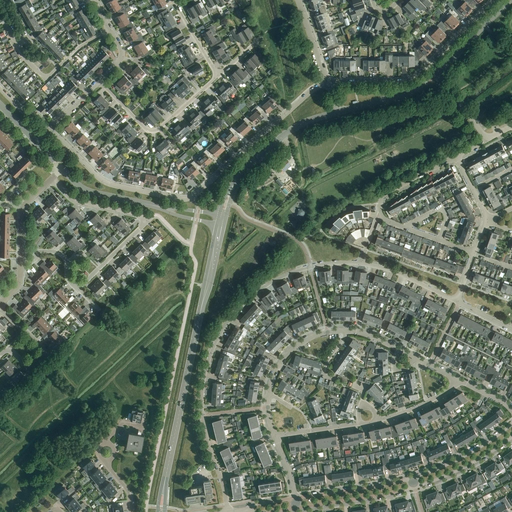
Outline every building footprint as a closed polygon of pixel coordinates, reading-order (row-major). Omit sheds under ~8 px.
[(21,13),(29,8),(33,6),(29,0),(27,0),(25,2),(26,4),(19,8),(20,10),(19,11),(21,13)] [(69,13),(73,11),(80,7),(78,4),(79,4),(79,3),(78,1),(77,2),(76,0),(74,0),(68,4),(65,6),(69,13)] [(106,4),(109,9),(118,3),(115,0),(111,0),(112,1),(106,4)] [(164,0),(162,0),(155,4),(158,9),(156,10),(157,13),(163,10),(161,7),(167,4),(164,0)] [(215,5),(212,0),(205,0),(208,5),(205,6),(208,11),(213,9),(212,6),(215,5)] [(413,0),(410,0),(408,3),(415,10),(417,8),(421,11),(423,9),(425,11),(427,9),(417,0),(415,0),(415,1),(413,0)] [(420,0),(428,8),(432,4),(428,0),(420,0)] [(469,0),(462,0),(459,3),(470,14),(472,11),(471,10),(473,9),(469,5),(471,2),(469,0)] [(117,10),(119,13),(129,7),(128,4),(124,6),(123,5),(119,6),(118,3),(109,9),(112,13),(117,10)] [(198,3),(193,6),(198,15),(201,13),(203,16),(207,14),(204,8),(202,9),(198,3)] [(319,9),(320,11),(326,9),(324,4),(321,6),(320,3),(311,6),(313,11),(319,9)] [(415,10),(408,3),(403,8),(407,12),(405,14),(412,21),(416,17),(412,13),(415,10)] [(459,3),(453,10),(458,15),(461,13),(465,17),(466,15),(467,16),(470,14),(459,3)] [(355,7),(349,9),(353,21),(354,22),(358,19),(357,16),(360,15),(361,13),(361,12),(366,10),(364,4),(355,7)] [(198,15),(193,6),(187,10),(191,16),(188,17),(192,23),(197,20),(195,17),(198,15)] [(452,15),(448,18),(448,19),(456,27),(459,24),(458,23),(460,22),(456,18),(458,15),(453,10),(449,6),(447,9),(452,15)] [(73,11),(77,19),(85,14),(83,12),(84,11),(83,10),(82,9),(81,10),(80,7),(73,11)] [(118,23),(126,18),(130,16),(127,12),(131,10),(129,7),(119,13),(120,15),(115,18),(118,23)] [(23,15),(24,17),(32,13),(29,8),(21,13),(22,15),(23,15)] [(162,24),(164,22),(172,18),(171,15),(172,15),(170,12),(169,13),(167,9),(155,16),(157,19),(159,18),(162,24)] [(315,17),(316,22),(330,17),(329,14),(328,14),(326,9),(320,11),(321,14),(315,17)] [(25,20),(26,22),(35,18),(32,13),(24,17),(26,20),(25,20)] [(77,19),(80,23),(88,18),(87,16),(86,17),(85,14),(77,19)] [(399,14),(393,17),(398,25),(401,24),(404,28),(410,24),(408,20),(407,21),(405,19),(403,20),(399,14)] [(362,28),(370,31),(376,18),(370,15),(368,21),(365,20),(362,28)] [(446,16),(440,23),(445,28),(448,26),(452,30),(453,29),(454,29),(456,27),(448,19),(448,18),(446,16)] [(316,22),(318,27),(331,22),(330,17),(316,22)] [(398,25),(393,17),(388,20),(392,28),(390,29),(392,32),(396,29),(395,27),(398,25)] [(28,24),(30,27),(37,22),(35,18),(26,22),(27,25),(28,24)] [(80,23),(82,28),(90,23),(89,21),(88,18),(80,23)] [(126,25),(127,27),(133,24),(132,24),(136,22),(135,20),(131,22),(129,23),(126,18),(118,23),(120,28),(126,25)] [(172,18),(164,22),(166,25),(163,27),(166,32),(171,29),(170,26),(175,23),(172,18)] [(376,18),(370,31),(379,35),(383,26),(380,25),(382,20),(376,18)] [(34,34),(36,33),(41,29),(44,27),(42,25),(40,27),(37,22),(30,27),(31,29),(30,30),(31,31),(32,31),(33,31),(34,34)] [(327,29),(328,32),(333,30),(332,27),(331,27),(329,23),(331,22),(318,27),(320,32),(327,29)] [(82,28),(85,32),(85,33),(94,28),(92,25),(91,26),(90,23),(82,28)] [(244,30),(241,31),(246,41),(252,38),(249,34),(252,32),(247,23),(242,26),(244,30)] [(439,28),(435,32),(443,40),(446,37),(445,36),(446,35),(442,31),(445,28),(440,23),(437,26),(439,28)] [(126,38),(135,33),(138,31),(135,26),(134,27),(133,24),(127,27),(129,30),(123,33),(126,38)] [(202,34),(205,40),(213,35),(216,33),(211,25),(206,29),(207,31),(202,34)] [(85,33),(85,32),(82,34),(86,40),(89,38),(88,37),(95,33),(94,30),(95,30),(94,28),(85,33)] [(246,41),(241,31),(238,33),(235,28),(230,31),(236,41),(239,40),(241,44),(246,41)] [(425,35),(426,36),(432,42),(435,39),(438,43),(440,42),(441,42),(443,40),(435,32),(431,28),(425,35)] [(38,39),(40,41),(47,35),(41,29),(36,33),(39,35),(37,37),(37,38),(38,40),(38,39)] [(172,37),(174,40),(182,35),(179,29),(172,33),(171,31),(165,34),(168,39),(172,37)] [(322,37),(324,42),(336,38),(333,39),(332,36),(335,35),(333,30),(328,32),(329,35),(322,37)] [(43,45),(51,39),(53,36),(49,33),(47,35),(40,41),(42,43),(42,44),(43,45)] [(136,42),(137,41),(143,38),(140,33),(137,35),(135,33),(126,38),(129,43),(134,40),(136,42)] [(182,35),(174,40),(175,43),(171,45),(174,51),(180,47),(179,44),(185,40),(182,35)] [(213,35),(205,40),(208,45),(214,42),(215,44),(221,41),(218,37),(215,38),(213,35)] [(420,43),(422,45),(430,53),(433,50),(432,49),(433,48),(429,44),(432,42),(426,36),(420,43)] [(134,47),(136,52),(145,46),(143,42),(144,41),(143,38),(137,41),(139,44),(134,47)] [(336,38),(324,42),(326,47),(332,45),(333,48),(339,46),(336,38)] [(46,47),(48,49),(54,42),(51,39),(43,45),(45,47),(46,47)] [(49,51),(51,53),(58,46),(54,42),(48,49),(50,51),(49,51)] [(212,52),(215,57),(224,52),(222,49),(226,47),(223,42),(215,46),(217,50),(212,52)] [(102,49),(98,53),(105,60),(109,56),(105,53),(108,50),(109,49),(105,45),(104,46),(103,46),(101,48),(102,49)] [(145,46),(136,52),(139,56),(145,53),(146,56),(152,52),(148,45),(145,46)] [(413,49),(415,51),(419,55),(421,52),(425,56),(427,55),(427,56),(430,53),(422,45),(418,49),(416,47),(413,49)] [(53,54),(55,56),(62,50),(58,46),(51,53),(53,55),(53,54)] [(181,54),(183,57),(192,52),(189,46),(184,50),(182,47),(176,50),(177,52),(179,55),(181,54)] [(62,50),(55,56),(57,58),(57,59),(58,60),(59,60),(66,54),(62,50)] [(415,56),(409,56),(409,66),(415,66),(415,61),(419,61),(419,55),(415,51),(415,56)] [(93,52),(92,54),(101,64),(105,60),(98,53),(96,55),(93,52)] [(192,52),(183,57),(187,63),(183,65),(185,67),(192,63),(190,61),(196,58),(192,52)] [(224,52),(215,57),(218,62),(223,59),(224,62),(231,58),(228,53),(225,54),(224,52)] [(334,71),(340,71),(340,60),(334,60),(334,58),(336,57),(335,53),(329,56),(332,65),(334,65),(334,71)] [(383,60),(380,60),(380,71),(386,71),(386,63),(389,63),(389,53),(385,53),(385,57),(383,57),(383,60)] [(393,53),(389,53),(389,63),(393,63),(393,66),(399,66),(399,56),(399,54),(393,54),(393,53)] [(93,59),(90,61),(97,68),(101,64),(92,54),(90,56),(93,59)] [(254,54),(249,59),(256,66),(259,63),(261,66),(265,62),(260,56),(257,58),(254,54)] [(356,65),(360,65),(360,57),(353,57),(353,60),(351,60),(351,71),(356,71),(356,65)] [(364,71),(369,71),(369,60),(367,60),(367,57),(360,57),(360,65),(364,65),(364,71)] [(256,66),(249,59),(244,63),(247,67),(245,69),(251,75),(255,71),(253,69),(256,66)] [(90,61),(87,64),(93,71),(97,68),(90,61)] [(87,64),(83,68),(90,75),(93,71),(87,64)] [(193,64),(187,68),(189,73),(192,71),(194,75),(198,73),(199,76),(203,73),(202,71),(203,70),(199,64),(195,67),(193,64)] [(138,66),(134,70),(141,77),(145,73),(147,75),(149,73),(145,68),(142,70),(138,66)] [(2,75),(5,79),(12,72),(9,68),(2,75)] [(77,70),(79,72),(86,79),(90,75),(83,68),(81,70),(79,68),(77,70)] [(239,68),(234,72),(243,82),(244,82),(248,78),(249,79),(251,77),(245,70),(243,72),(239,68)] [(82,83),(86,79),(79,72),(77,70),(76,72),(77,73),(75,76),(74,74),(71,77),(76,81),(78,79),(82,83)] [(134,78),(132,80),(135,83),(137,84),(139,82),(139,83),(141,81),(139,79),(141,77),(134,70),(130,73),(134,78)] [(5,79),(9,83),(16,76),(12,72),(5,79)] [(243,82),(234,72),(230,76),(232,79),(230,81),(236,88),(243,82)] [(9,83),(13,87),(20,80),(18,78),(19,76),(18,75),(16,76),(9,83)] [(124,76),(121,80),(128,87),(132,84),(133,85),(135,83),(132,80),(131,78),(129,81),(124,76)] [(176,83),(180,87),(186,94),(191,90),(187,86),(190,84),(184,76),(181,79),(176,83)] [(70,80),(66,84),(73,91),(77,87),(74,83),(76,81),(71,77),(69,79),(70,80)] [(13,87),(17,91),(24,84),(20,80),(13,87)] [(128,87),(121,80),(117,84),(121,88),(119,90),(123,95),(129,89),(128,87)] [(73,91),(66,84),(65,86),(61,82),(59,84),(62,88),(69,95),(73,91)] [(221,87),(228,94),(229,97),(236,90),(229,83),(227,85),(225,83),(221,87)] [(17,91),(20,95),(28,88),(24,84),(17,91)] [(180,87),(177,89),(174,85),(170,89),(178,99),(180,97),(182,98),(186,94),(180,87)] [(228,94),(221,87),(216,91),(220,95),(218,97),(223,103),(226,101),(223,98),(228,94)] [(28,88),(20,95),(24,99),(28,95),(30,97),(35,93),(33,91),(31,92),(28,88)] [(57,90),(59,91),(65,99),(69,95),(62,88),(60,90),(58,89),(57,90)] [(65,99),(59,91),(57,90),(56,91),(57,93),(55,95),(62,102),(65,99)] [(163,95),(161,96),(172,108),(176,104),(172,99),(174,97),(170,92),(166,96),(166,95),(163,95)] [(51,99),(58,106),(62,102),(55,95),(53,97),(51,95),(49,97),(51,99)] [(94,102),(98,106),(105,99),(101,95),(98,98),(95,96),(90,101),(92,104),(94,102)] [(268,97),(264,100),(266,102),(272,109),(276,106),(273,101),(275,99),(271,95),(268,97)] [(172,108),(161,96),(160,97),(159,100),(160,101),(156,105),(160,109),(163,107),(167,112),(172,108)] [(210,96),(206,100),(213,108),(217,104),(220,107),(222,105),(214,96),(212,98),(210,96)] [(51,99),(47,103),(54,110),(58,106),(51,99)] [(105,99),(98,106),(102,110),(99,113),(102,115),(108,109),(106,107),(109,104),(105,99)] [(41,105),(41,104),(37,108),(43,113),(46,110),(50,114),(54,110),(47,103),(45,100),(42,103),(41,105)] [(213,108),(206,100),(201,104),(204,107),(202,109),(203,110),(209,117),(213,113),(210,110),(213,108)] [(260,104),(258,106),(262,111),(264,109),(268,113),(272,109),(266,102),(262,106),(260,104)] [(151,106),(147,110),(150,113),(157,121),(161,117),(157,112),(159,110),(153,103),(150,105),(151,106)] [(257,105),(251,111),(253,114),(260,121),(264,117),(260,113),(262,111),(258,106),(257,105)] [(231,112),(234,115),(239,110),(237,107),(231,112)] [(109,118),(111,121),(112,121),(119,114),(114,109),(109,114),(107,112),(102,117),(106,121),(109,118)] [(196,109),(191,114),(200,123),(207,117),(202,112),(200,114),(196,109)] [(157,121),(150,113),(147,116),(145,113),(141,117),(146,123),(148,121),(152,125),(157,121)] [(112,121),(111,121),(110,123),(109,124),(111,126),(113,126),(114,127),(116,129),(120,125),(118,123),(123,118),(119,114),(112,121)] [(200,123),(191,114),(186,118),(188,120),(186,122),(188,124),(193,129),(200,123)] [(247,115),(245,117),(249,122),(252,120),(255,124),(260,121),(253,114),(249,117),(247,115)] [(245,121),(241,125),(247,132),(251,128),(247,124),(249,122),(245,117),(243,119),(245,121)] [(65,128),(69,132),(75,126),(72,122),(74,120),(71,118),(67,122),(69,124),(65,128)] [(181,123),(176,127),(185,136),(191,130),(186,125),(184,127),(181,123)] [(126,135),(133,128),(128,124),(124,128),(122,126),(116,131),(118,133),(120,132),(124,137),(126,135)] [(235,127),(232,129),(235,132),(237,133),(239,131),(243,136),(247,132),(241,125),(237,129),(235,127)] [(77,132),(79,134),(83,130),(81,128),(79,130),(75,126),(69,132),(72,136),(77,132)] [(185,136),(176,127),(172,131),(175,135),(173,137),(178,142),(185,136)] [(231,131),(227,135),(233,142),(237,138),(233,134),(235,132),(232,129),(231,127),(229,129),(231,131)] [(133,128),(126,135),(128,137),(126,139),(128,141),(127,141),(130,144),(135,139),(133,137),(137,132),(133,128)] [(77,141),(80,145),(87,138),(83,134),(85,132),(83,130),(79,134),(81,137),(77,141)] [(206,138),(204,136),(204,135),(198,141),(200,144),(206,138)] [(221,136),(218,138),(223,143),(225,141),(229,146),(233,142),(227,135),(223,138),(221,136)] [(0,145),(0,148),(0,149),(9,140),(6,136),(0,141),(0,142),(1,144),(0,145)] [(88,145),(90,147),(95,142),(93,140),(91,142),(87,138),(80,145),(84,149),(88,145)] [(218,143),(214,146),(220,153),(224,149),(221,145),(223,143),(218,138),(216,140),(218,143)] [(165,139),(161,143),(167,151),(169,153),(171,150),(176,147),(171,142),(169,144),(165,139)] [(9,140),(0,149),(2,150),(5,148),(7,150),(13,144),(9,140)] [(129,147),(131,150),(134,147),(138,151),(141,149),(143,151),(147,147),(145,145),(146,144),(141,140),(138,143),(136,140),(129,147)] [(88,153),(92,157),(99,150),(95,146),(97,144),(95,142),(90,147),(92,149),(88,153)] [(156,147),(159,150),(157,152),(154,155),(156,156),(160,161),(162,159),(166,155),(169,153),(167,151),(161,143),(156,147)] [(497,148),(503,159),(508,156),(502,145),(497,148)] [(208,148),(206,150),(210,155),(212,153),(216,157),(220,153),(214,146),(210,150),(208,148)] [(495,149),(492,151),(498,161),(503,159),(497,148),(495,149)] [(100,157),(102,159),(107,154),(105,152),(103,154),(99,150),(92,157),(96,161),(100,157)] [(201,157),(208,164),(212,161),(208,157),(210,155),(206,150),(204,152),(199,155),(201,157)] [(492,151),(488,153),(492,161),(496,158),(498,161),(492,151)] [(482,155),(483,156),(487,164),(492,161),(488,153),(487,152),(482,155)] [(100,165),(104,169),(111,162),(107,159),(109,157),(107,154),(102,159),(104,161),(100,165)] [(197,166),(200,164),(203,168),(208,164),(201,157),(199,155),(195,159),(193,161),(197,166)] [(20,156),(18,157),(27,166),(31,162),(25,156),(23,158),(20,156)] [(483,156),(478,158),(482,166),(487,164),(483,156)] [(19,162),(17,164),(23,170),(27,166),(18,157),(17,159),(19,162)] [(285,158),(276,166),(282,174),(292,165),(285,158)] [(475,159),(473,161),(477,169),(482,166),(478,158),(476,159),(475,159)] [(119,167),(113,160),(111,162),(104,169),(108,173),(112,169),(114,171),(117,169),(119,167)] [(191,163),(187,167),(189,169),(195,176),(199,172),(195,168),(197,166),(193,161),(191,163)] [(473,161),(468,163),(470,166),(467,167),(469,172),(472,171),(474,173),(478,171),(477,169),(473,161)] [(12,163),(11,165),(19,174),(23,170),(17,164),(15,166),(12,163)] [(19,174),(11,165),(9,166),(12,169),(9,171),(15,178),(19,174)] [(127,180),(133,181),(135,172),(129,171),(130,168),(127,167),(125,174),(128,174),(127,180)] [(195,176),(189,169),(185,172),(183,170),(180,172),(185,177),(187,175),(191,179),(195,176)] [(139,176),(142,177),(143,171),(140,170),(140,173),(135,172),(133,181),(138,182),(139,176)] [(144,183),(149,184),(151,175),(146,174),(146,171),(143,171),(142,177),(145,178),(144,183)] [(453,171),(448,175),(453,184),(452,182),(457,180),(458,182),(461,180),(457,173),(454,174),(453,171)] [(156,180),(159,180),(160,174),(157,174),(156,176),(151,175),(149,184),(155,186),(156,180)] [(160,187),(166,188),(168,179),(162,178),(163,175),(160,174),(159,180),(162,181),(160,187)] [(448,174),(443,178),(447,185),(449,184),(450,186),(453,184),(448,175),(448,174)] [(168,179),(166,188),(171,189),(172,183),(175,184),(177,178),(174,177),(173,180),(168,179)] [(443,177),(438,180),(442,188),(447,185),(443,178),(443,177)] [(284,185),(278,178),(276,181),(281,187),(282,186),(284,185)] [(438,179),(433,183),(437,191),(442,188),(438,180),(438,179)] [(502,186),(499,180),(494,183),(497,189),(502,186)] [(432,181),(428,185),(431,192),(436,190),(437,191),(433,183),(432,181)] [(427,184),(423,187),(426,195),(428,198),(433,195),(431,192),(428,185),(427,184)] [(422,186),(418,190),(417,190),(421,197),(426,195),(423,187),(422,186)] [(483,191),(485,195),(493,191),(491,186),(483,191)] [(417,189),(412,193),(417,201),(416,200),(419,199),(420,200),(422,199),(421,197),(417,190),(418,190),(417,189)] [(456,195),(459,200),(466,196),(466,197),(467,196),(463,191),(461,193),(459,190),(457,191),(457,192),(454,193),(455,196),(456,195)] [(485,195),(488,200),(496,195),(493,191),(485,195)] [(412,193),(408,196),(412,204),(414,202),(416,205),(418,203),(417,201),(412,193)] [(53,194),(49,199),(56,206),(59,203),(60,204),(61,204),(64,201),(60,197),(58,199),(53,194)] [(408,195),(403,199),(407,206),(412,204),(408,196),(408,195)] [(488,200),(490,204),(498,200),(496,195),(488,200)] [(459,200),(462,205),(469,202),(470,201),(466,197),(466,196),(459,200)] [(402,198),(398,202),(402,209),(407,206),(403,199),(402,198)] [(49,207),(47,209),(51,214),(54,210),(53,208),(56,206),(49,199),(45,203),(49,207)] [(498,200),(490,204),(492,209),(496,207),(498,211),(505,206),(503,201),(500,203),(498,200)] [(397,201),(393,204),(397,212),(402,209),(398,202),(397,201)] [(462,205),(464,210),(471,207),(472,207),(473,206),(469,202),(462,205)] [(397,212),(393,204),(388,208),(389,210),(386,211),(390,218),(393,217),(392,216),(397,213),(397,212)] [(40,207),(36,211),(43,218),(46,215),(47,216),(48,217),(51,214),(47,209),(45,211),(40,207)] [(467,216),(468,218),(475,217),(473,212),(475,211),(472,207),(471,207),(464,210),(467,216)] [(68,216),(72,220),(79,213),(75,209),(73,211),(71,208),(67,212),(69,215),(68,216)] [(296,213),(296,214),(297,215),(297,216),(298,216),(298,217),(299,217),(300,217),(301,218),(302,217),(303,217),(304,217),(304,216),(305,215),(306,214),(306,213),(306,212),(305,211),(305,210),(304,209),(303,209),(303,208),(302,208),(301,208),(300,208),(299,208),(299,209),(298,209),(297,210),(297,211),(296,212),(296,213)] [(370,210),(362,211),(362,220),(369,219),(370,210)] [(43,218),(36,211),(32,215),(36,220),(34,222),(38,226),(41,223),(40,221),(43,218)] [(355,212),(347,214),(351,222),(357,220),(355,212)] [(79,213),(72,220),(76,224),(77,223),(79,226),(84,222),(81,219),(83,217),(79,213)] [(90,221),(94,225),(101,218),(97,214),(95,216),(92,213),(88,217),(90,220),(90,221)] [(347,214),(341,218),(346,225),(351,222),(347,214)] [(465,218),(463,225),(465,226),(473,228),(476,223),(474,222),(475,217),(468,218),(465,218)] [(101,218),(94,225),(98,229),(99,228),(101,231),(105,227),(103,224),(105,222),(101,218)] [(114,226),(118,230),(125,223),(121,219),(119,221),(117,218),(113,222),(115,225),(114,226)] [(335,223),(336,223),(342,229),(346,225),(341,218),(340,218),(335,223)] [(59,221),(53,226),(55,229),(61,223),(59,221)] [(125,223),(118,230),(122,234),(123,233),(126,236),(130,232),(128,229),(129,227),(125,223)] [(336,223),(335,223),(330,229),(338,234),(340,231),(343,233),(344,232),(342,229),(336,223)] [(49,241),(50,242),(57,235),(54,232),(55,230),(52,226),(48,231),(50,233),(46,237),(47,239),(47,240),(49,242),(49,241)] [(465,226),(463,231),(471,234),(474,229),(473,228),(465,226)] [(490,231),(488,236),(497,239),(498,237),(501,238),(504,232),(495,229),(494,233),(490,231)] [(154,231),(149,236),(156,243),(160,239),(160,238),(162,235),(158,231),(155,233),(154,231)] [(463,231),(461,236),(469,239),(472,234),(471,234),(463,231)] [(70,247),(71,247),(78,240),(75,238),(76,236),(73,232),(69,236),(71,239),(66,243),(68,245),(70,247)] [(378,237),(375,244),(380,248),(383,240),(383,239),(384,236),(379,234),(378,237)] [(57,235),(50,242),(54,246),(58,242),(61,244),(66,238),(65,237),(64,239),(62,236),(61,237),(59,238),(57,235)] [(114,235),(111,238),(116,243),(119,241),(114,235)] [(147,242),(145,244),(149,248),(151,246),(152,247),(156,243),(149,236),(145,240),(147,242)] [(469,239),(461,236),(459,242),(467,245),(470,239),(469,239)] [(385,251),(386,250),(389,239),(386,238),(385,241),(383,240),(380,248),(385,251)] [(93,254),(100,248),(97,245),(98,243),(99,243),(95,239),(94,241),(91,243),(93,246),(89,250),(91,252),(90,252),(92,255),(93,254)] [(389,239),(386,250),(390,253),(391,253),(391,252),(391,251),(395,241),(389,239)] [(78,240),(71,247),(75,251),(79,247),(81,250),(86,245),(82,242),(80,243),(78,240)] [(396,255),(396,253),(400,243),(395,241),(391,251),(391,252),(396,255)] [(401,256),(402,255),(404,247),(406,244),(400,242),(400,243),(396,253),(401,256)] [(141,244),(136,248),(143,255),(147,251),(147,250),(149,248),(145,244),(142,246),(141,244)] [(494,249),(485,246),(483,251),(487,252),(486,256),(491,258),(494,249)] [(402,255),(407,258),(409,251),(410,251),(410,249),(404,247),(402,255)] [(100,248),(93,254),(97,259),(102,254),(104,257),(108,253),(105,249),(104,250),(103,250),(100,248)] [(134,254),(132,256),(136,261),(138,258),(139,259),(143,255),(136,248),(132,252),(134,254)] [(156,260),(162,254),(157,249),(151,255),(156,260)] [(412,261),(412,260),(415,252),(410,251),(409,251),(407,258),(412,261)] [(417,263),(417,262),(420,254),(415,252),(412,260),(417,263)] [(422,265),(423,264),(425,256),(420,254),(417,262),(422,265)] [(128,257),(123,261),(130,268),(134,264),(134,263),(136,261),(132,256),(129,258),(128,257)] [(428,267),(428,266),(431,258),(425,256),(423,264),(428,267)] [(431,258),(428,266),(433,269),(434,267),(436,260),(436,259),(437,257),(435,256),(434,259),(431,258)] [(436,260),(434,267),(439,270),(439,269),(442,261),(436,259),(436,260)] [(44,261),(41,263),(52,274),(58,268),(51,260),(47,264),(44,261)] [(121,267),(119,269),(123,273),(125,271),(126,272),(130,268),(123,261),(119,265),(121,267)] [(444,272),(445,271),(447,263),(442,261),(439,269),(444,272)] [(42,269),(38,272),(46,280),(52,274),(41,263),(39,266),(42,269)] [(450,274),(450,273),(453,265),(447,263),(445,271),(450,274)] [(453,265),(450,273),(455,276),(456,272),(462,274),(464,267),(456,264),(455,266),(453,265)] [(112,266),(108,271),(115,278),(117,275),(119,276),(120,276),(123,273),(119,269),(117,271),(112,266)] [(332,283),(335,283),(335,277),(331,277),(331,270),(329,270),(329,269),(325,270),(326,281),(329,281),(330,283),(332,283)] [(343,283),(343,269),(339,269),(339,270),(338,270),(338,277),(335,277),(335,283),(338,283),(343,283)] [(343,269),(343,283),(349,283),(351,283),(352,277),(349,277),(349,270),(347,270),(347,269),(343,269)] [(323,282),(326,281),(325,270),(321,270),(321,271),(320,272),(320,278),(317,279),(319,286),(324,285),(323,282)] [(352,277),(351,283),(354,283),(356,284),(357,281),(360,282),(362,270),(358,270),(358,271),(356,271),(355,277),(352,277)] [(362,270),(360,282),(363,282),(362,286),(368,287),(369,280),(366,279),(367,272),(365,272),(366,271),(362,270)] [(472,282),(477,283),(480,275),(477,273),(478,271),(473,270),(471,277),(473,278),(472,282)] [(108,279),(106,281),(110,286),(113,282),(112,280),(115,278),(108,271),(104,275),(108,279)] [(29,275),(36,282),(39,286),(40,285),(46,280),(38,272),(34,276),(32,273),(29,275)] [(302,275),(298,276),(303,287),(305,286),(306,288),(311,286),(309,281),(306,282),(304,275),(302,276),(302,275)] [(377,286),(378,286),(381,277),(376,275),(374,281),(370,280),(368,288),(372,290),(373,287),(373,288),(375,289),(376,289),(377,286)] [(296,286),(293,287),(296,292),(298,291),(297,289),(303,287),(298,276),(295,278),(295,279),(294,279),(296,286)] [(378,286),(383,288),(386,278),(384,277),(383,278),(381,277),(378,286)] [(383,288),(388,289),(391,281),(388,280),(389,279),(386,278),(383,288)] [(99,279),(95,283),(102,290),(105,287),(106,288),(107,289),(110,286),(106,281),(104,283),(99,279)] [(495,280),(492,289),(497,290),(500,282),(495,280)] [(393,291),(396,283),(391,281),(388,289),(387,293),(391,294),(393,291)] [(36,287),(32,290),(38,296),(42,293),(43,294),(46,292),(40,285),(39,286),(36,282),(33,284),(36,287)] [(285,282),(282,284),(287,294),(290,293),(291,295),(293,294),(296,292),(293,287),(290,288),(287,282),(286,283),(285,282)] [(102,290),(95,283),(91,287),(95,292),(93,294),(97,298),(100,295),(99,293),(102,290)] [(500,292),(505,294),(509,285),(504,283),(500,292)] [(281,294),(278,295),(281,300),(284,299),(286,298),(285,295),(287,294),(282,284),(278,286),(279,287),(277,288),(281,294)] [(65,288),(62,286),(52,296),(58,302),(65,295),(62,291),(65,288)] [(403,296),(408,288),(403,286),(399,292),(397,290),(394,296),(396,298),(397,296),(402,299),(403,296)] [(54,288),(48,294),(51,297),(57,291),(54,288)] [(403,296),(408,299),(413,290),(410,288),(410,289),(408,288),(403,296)] [(23,293),(25,295),(34,304),(40,298),(38,296),(32,290),(29,294),(26,291),(23,293)] [(408,299),(413,301),(417,293),(415,292),(415,291),(413,290),(408,299)] [(269,292),(266,294),(273,303),(278,300),(279,302),(281,300),(278,295),(276,297),(271,291),(270,292),(269,292)] [(413,301),(411,304),(414,306),(419,309),(422,303),(419,302),(422,296),(417,293),(413,301)] [(273,303),(266,294),(263,296),(264,297),(262,298),(267,304),(264,306),(268,310),(272,307),(271,305),(273,303)] [(26,300),(22,304),(29,311),(35,305),(34,304),(25,295),(23,297),(26,300)] [(64,308),(65,307),(74,298),(72,296),(69,299),(65,295),(58,302),(64,308)] [(65,307),(71,313),(79,306),(75,302),(78,299),(76,297),(74,298),(65,307)] [(424,307),(429,309),(433,302),(428,299),(424,307)] [(429,309),(434,312),(438,303),(436,302),(435,303),(433,302),(429,309)] [(434,312),(439,314),(443,307),(440,305),(441,304),(438,303),(434,312)] [(29,311),(22,304),(18,308),(15,305),(13,307),(23,318),(29,311)] [(255,304),(252,308),(258,314),(261,310),(265,314),(268,312),(263,306),(261,308),(255,304)] [(71,313),(77,319),(87,309),(85,307),(82,310),(79,306),(71,313)] [(443,307),(439,314),(443,317),(442,320),(444,322),(447,316),(444,315),(448,309),(443,307)] [(249,309),(247,311),(255,318),(258,314),(252,308),(250,310),(249,309)] [(87,309),(77,319),(83,325),(90,318),(87,314),(90,311),(87,309)] [(333,311),(329,311),(329,317),(332,317),(332,320),(337,320),(337,311),(337,309),(333,310),(333,311)] [(246,314),(244,316),(251,322),(255,318),(247,311),(245,313),(246,314)] [(313,315),(310,317),(313,325),(318,323),(317,322),(319,321),(320,321),(316,312),(313,314),(313,315)] [(457,323),(462,326),(466,317),(461,315),(460,316),(458,314),(455,320),(453,325),(455,327),(457,323)] [(40,329),(41,329),(48,322),(42,316),(32,326),(34,329),(37,326),(38,327),(38,328),(39,330),(40,329)] [(246,325),(244,327),(248,330),(252,326),(249,324),(251,322),(244,316),(241,320),(246,325)] [(304,317),(300,319),(301,321),(305,329),(309,327),(305,319),(304,317)] [(305,319),(309,327),(313,325),(310,317),(305,319)] [(462,326),(467,328),(471,320),(466,317),(462,326)] [(467,328),(471,331),(476,322),(471,320),(467,328)] [(301,321),(297,323),(300,331),(305,329),(301,321)] [(41,336),(43,338),(54,328),(48,322),(41,329),(40,329),(39,331),(41,332),(43,335),(41,336)] [(471,331),(476,333),(480,324),(476,322),(471,331)] [(292,324),(287,326),(291,331),(294,329),(296,333),(300,331),(297,323),(292,325),(292,324)] [(386,331),(390,333),(394,325),(390,323),(386,331)] [(476,333),(481,335),(485,327),(480,324),(476,333)] [(390,333),(395,335),(399,327),(394,325),(390,333)] [(236,326),(233,331),(241,335),(242,333),(246,335),(248,330),(244,327),(242,330),(236,326)] [(284,331),(281,334),(287,340),(291,337),(288,334),(291,331),(287,326),(283,330),(284,331)] [(395,335),(399,337),(403,329),(399,327),(395,335)] [(487,342),(489,339),(492,332),(490,330),(490,329),(485,327),(481,335),(486,338),(484,340),(487,342)] [(49,338),(52,342),(60,334),(54,328),(43,338),(46,341),(49,338)] [(403,329),(399,337),(403,340),(407,332),(403,329)] [(231,333),(229,335),(238,340),(241,335),(233,331),(232,333),(231,333)] [(413,345),(417,337),(418,334),(414,332),(409,342),(413,345)] [(491,340),(496,343),(500,335),(495,332),(495,333),(492,332),(489,339),(491,340)] [(60,334),(52,342),(56,345),(53,348),(55,351),(66,341),(60,334)] [(281,334),(278,337),(284,344),(287,340),(281,334)] [(229,338),(228,340),(238,346),(241,341),(238,340),(229,335),(228,338),(229,338)] [(496,343),(501,345),(505,337),(500,335),(496,343)] [(278,337),(274,341),(280,347),(284,344),(278,337)] [(413,345),(418,347),(422,339),(417,337),(413,345)] [(501,345),(506,348),(510,339),(505,337),(501,345)] [(427,338),(426,341),(422,349),(426,351),(431,342),(430,342),(431,340),(427,338)] [(353,339),(350,344),(357,349),(361,345),(353,339)] [(418,347),(422,349),(426,341),(422,339),(418,347)] [(238,346),(228,340),(225,345),(231,349),(229,352),(235,354),(239,347),(238,346)] [(274,341),(271,344),(277,350),(280,347),(274,341)] [(277,350),(271,344),(267,348),(273,354),(277,350)] [(350,344),(347,348),(354,353),(354,354),(356,355),(359,351),(357,349),(350,344)] [(261,357),(260,360),(268,363),(270,359),(263,355),(265,351),(259,348),(257,352),(260,353),(259,356),(261,357)] [(347,348),(344,352),(351,357),(354,354),(354,353),(347,348)] [(439,358),(444,360),(449,352),(444,349),(439,358)] [(344,352),(341,356),(349,361),(351,357),(344,352)] [(444,360),(449,363),(453,354),(449,352),(444,360)] [(221,354),(220,359),(230,362),(232,363),(234,355),(229,353),(228,356),(221,354)] [(449,363),(454,365),(458,356),(453,354),(449,363)] [(463,360),(465,361),(465,362),(468,356),(465,355),(464,357),(462,355),(461,358),(458,356),(454,365),(459,367),(463,360)] [(476,359),(468,355),(468,356),(465,362),(468,363),(464,370),(469,373),(474,364),(476,359)] [(298,370),(299,366),(302,357),(296,356),(292,368),(298,370)] [(341,356),(338,360),(346,365),(349,361),(341,356)] [(3,368),(5,371),(12,364),(8,360),(4,364),(2,362),(0,363),(0,369),(1,370),(1,369),(3,368)] [(260,360),(258,364),(266,368),(268,363),(260,360)] [(307,372),(312,374),(316,362),(311,360),(309,369),(308,369),(307,372)] [(338,360),(335,364),(345,371),(346,372),(348,370),(346,369),(348,367),(346,365),(338,360)] [(316,362),(312,374),(320,376),(322,371),(320,370),(322,363),(316,362)] [(10,380),(12,378),(14,375),(12,373),(17,369),(12,364),(5,371),(8,374),(7,376),(10,380)] [(217,367),(217,369),(227,373),(228,370),(226,369),(227,367),(217,364),(216,367),(217,367)] [(258,364),(256,368),(264,372),(266,368),(258,364)] [(345,371),(335,364),(332,369),(342,376),(345,371)] [(469,373),(474,375),(478,367),(474,364),(469,373)] [(488,373),(490,374),(493,368),(488,365),(486,370),(483,369),(479,377),(484,380),(488,373)] [(254,367),(252,372),(262,376),(264,372),(256,368),(254,367)] [(474,375),(479,377),(483,369),(478,367),(474,375)] [(494,385),(499,377),(500,373),(497,372),(496,371),(496,369),(493,368),(490,374),(493,375),(489,383),(494,385)] [(227,373),(217,369),(215,375),(222,377),(221,380),(228,381),(229,378),(225,377),(227,373)] [(12,378),(14,381),(13,383),(16,386),(21,382),(18,380),(23,375),(19,371),(14,375),(12,378)] [(415,378),(414,372),(405,374),(405,375),(403,375),(404,380),(406,380),(415,378)] [(494,385),(499,388),(503,379),(499,377),(494,385)] [(248,385),(250,386),(259,387),(260,382),(254,381),(254,379),(249,378),(248,385)] [(503,379),(499,388),(504,390),(508,382),(503,379)] [(278,388),(283,391),(287,383),(283,380),(278,388)] [(283,391),(287,393),(292,386),(287,383),(283,391)] [(367,391),(374,399),(381,393),(383,391),(376,383),(367,391)] [(287,393),(291,396),(296,388),(292,386),(287,393)] [(291,396),(295,399),(300,391),(296,388),(291,396)] [(300,391),(295,399),(300,402),(305,395),(307,397),(309,393),(302,388),(300,391)] [(344,395),(347,396),(356,399),(358,393),(346,389),(344,395)] [(463,392),(458,395),(463,403),(468,400),(463,392)] [(374,399),(378,403),(384,396),(381,393),(374,399)] [(458,395),(454,398),(459,406),(463,403),(458,395)] [(378,403),(381,406),(388,400),(384,396),(378,403)] [(454,398),(450,401),(455,409),(456,411),(460,408),(459,406),(454,398)] [(221,400),(212,399),(212,405),(219,405),(219,409),(226,408),(226,404),(221,403),(221,400)] [(308,403),(310,408),(319,405),(316,399),(308,403)] [(388,400),(381,406),(385,410),(392,404),(388,400)] [(447,406),(444,408),(448,415),(452,413),(450,411),(455,409),(450,401),(445,403),(447,406)] [(440,406),(435,409),(439,417),(444,415),(445,417),(448,415),(444,408),(441,409),(440,406)] [(350,413),(342,409),(339,408),(337,414),(340,415),(348,418),(350,413)] [(495,410),(496,412),(492,415),(497,422),(499,421),(502,419),(500,417),(504,414),(500,409),(497,408),(495,410)] [(435,409),(431,411),(435,419),(439,417),(435,409)] [(323,414),(314,417),(316,423),(327,418),(326,414),(327,414),(327,415),(328,415),(330,414),(329,411),(323,414)] [(431,411),(426,413),(430,422),(435,419),(431,411)] [(248,417),(250,423),(258,421),(257,415),(253,416),(252,413),(246,414),(247,418),(248,417)] [(430,422),(426,413),(421,415),(423,418),(420,419),(423,427),(426,426),(425,424),(430,422)] [(492,415),(488,418),(493,425),(497,422),(492,415)] [(215,421),(213,422),(214,427),(223,425),(222,420),(220,420),(220,418),(214,419),(215,421)] [(415,418),(410,420),(413,429),(418,427),(415,418)] [(476,420),(473,421),(477,427),(480,425),(484,432),(487,430),(489,429),(483,421),(481,418),(477,421),(476,420)] [(488,418),(483,421),(489,429),(489,428),(493,425),(488,418)] [(471,429),(468,431),(473,439),(475,438),(478,436),(474,429),(477,427),(473,421),(470,423),(474,429),(471,430),(471,429)] [(397,430),(394,431),(396,437),(400,436),(405,434),(404,432),(401,423),(396,425),(397,430)] [(390,427),(385,428),(387,437),(392,436),(393,438),(396,437),(394,431),(391,432),(390,427)] [(462,431),(463,432),(468,441),(473,439),(468,431),(466,432),(465,430),(462,431)] [(262,437),(261,431),(252,433),(254,439),(254,441),(259,440),(258,438),(262,437)] [(126,448),(141,451),(144,435),(128,432),(126,448)] [(460,437),(464,444),(468,441),(463,432),(459,435),(459,436),(460,437)] [(344,438),(341,439),(342,447),(345,447),(350,446),(350,444),(348,434),(343,435),(344,438)] [(223,442),(224,445),(230,443),(229,440),(227,441),(226,435),(217,438),(218,443),(223,442)] [(460,437),(459,436),(457,438),(457,439),(455,440),(459,447),(462,445),(464,444),(460,437)] [(317,442),(314,443),(315,449),(323,448),(321,438),(316,439),(317,442)] [(310,440),(305,441),(306,450),(315,449),(314,443),(311,443),(310,440)] [(256,452),(258,451),(266,447),(264,442),(260,444),(259,441),(253,443),(254,447),(256,452)] [(221,451),(223,456),(231,452),(229,448),(233,446),(232,443),(230,443),(224,445),(225,449),(221,451)] [(437,447),(441,455),(446,453),(442,445),(441,444),(437,446),(437,447)] [(445,444),(442,445),(446,453),(448,452),(451,451),(448,444),(445,445),(445,444)] [(258,451),(260,456),(268,452),(266,447),(258,451)] [(437,447),(432,449),(436,458),(441,455),(437,447)] [(436,458),(432,449),(430,450),(429,449),(426,450),(427,451),(431,460),(434,459),(436,458)] [(223,456),(225,461),(233,457),(231,452),(223,456)] [(260,456),(262,461),(270,457),(268,452),(260,456)] [(511,462),(511,457),(509,453),(504,457),(505,458),(505,459),(505,460),(502,462),(507,468),(510,466),(510,465),(511,462)] [(225,461),(227,466),(235,462),(233,457),(225,461)] [(270,457),(262,461),(264,466),(263,467),(264,469),(270,468),(269,464),(273,462),(270,457)] [(84,477),(86,475),(90,471),(89,469),(95,464),(93,461),(92,461),(91,460),(88,462),(86,460),(81,464),(85,469),(81,472),(84,477)] [(233,469),(234,473),(240,471),(239,467),(238,467),(235,462),(227,466),(229,471),(233,469)] [(496,462),(491,465),(496,474),(504,468),(501,463),(498,464),(497,464),(496,462)] [(351,471),(348,472),(349,480),(352,479),(355,479),(354,471),(357,471),(356,464),(353,464),(353,468),(351,468),(351,471)] [(496,474),(491,465),(486,468),(487,470),(486,470),(486,471),(486,472),(484,473),(487,479),(488,478),(490,480),(497,476),(496,474)] [(90,475),(94,480),(102,473),(103,473),(100,470),(98,469),(92,474),(90,471),(86,475),(88,478),(90,475)] [(244,481),(243,475),(242,476),(240,471),(234,473),(236,476),(231,477),(232,483),(241,481),(244,481)] [(93,485),(97,489),(102,485),(100,483),(106,478),(107,477),(104,474),(103,475),(102,473),(94,480),(93,480),(95,483),(93,485)] [(477,473),(472,476),(478,487),(486,482),(482,474),(480,475),(479,475),(478,475),(477,473)] [(310,486),(309,476),(299,478),(300,486),(305,485),(305,486),(308,486),(310,486)] [(478,487),(472,476),(467,479),(468,480),(467,481),(467,482),(464,483),(469,491),(478,487)] [(190,488),(191,488),(192,495),(185,495),(185,496),(186,496),(187,502),(186,502),(186,503),(204,500),(204,502),(206,502),(206,500),(210,499),(210,497),(213,496),(210,480),(203,481),(204,486),(190,488)] [(281,481),(275,482),(277,490),(282,490),(284,489),(283,483),(281,483),(281,481)] [(103,491),(105,493),(113,487),(114,486),(111,483),(111,484),(109,482),(103,487),(102,485),(97,489),(100,493),(103,491)] [(266,492),(265,483),(259,484),(259,483),(256,484),(257,490),(260,490),(260,493),(266,492)] [(458,483),(452,485),(456,494),(465,490),(463,484),(460,485),(459,485),(458,483)] [(69,496),(75,491),(71,486),(67,490),(63,485),(55,492),(57,494),(58,496),(60,499),(61,499),(60,499),(67,494),(69,496)] [(456,494),(452,485),(447,488),(448,489),(448,490),(447,490),(447,491),(444,492),(448,500),(452,498),(451,497),(456,494)] [(105,493),(104,494),(106,497),(106,499),(108,502),(113,499),(111,496),(117,491),(118,491),(115,488),(115,489),(113,487),(105,493)] [(438,491),(432,493),(436,502),(441,501),(442,502),(446,500),(443,493),(440,494),(440,493),(439,493),(438,491)] [(66,507),(69,510),(78,502),(76,499),(79,497),(75,493),(70,497),(72,500),(66,504),(67,506),(66,507)] [(436,502),(432,493),(427,495),(427,497),(427,498),(427,499),(424,500),(427,508),(433,506),(432,504),(436,502)] [(502,504),(499,506),(502,511),(509,511),(510,511),(506,505),(509,503),(505,497),(500,500),(502,504)] [(408,501),(402,503),(404,511),(406,511),(409,511),(408,511),(416,511),(414,505),(410,506),(408,501)] [(78,502),(69,510),(70,511),(71,511),(72,511),(71,511),(75,511),(79,509),(81,511),(87,506),(83,502),(80,504),(78,502)] [(113,507),(114,511),(119,511),(123,511),(122,506),(117,506),(117,503),(109,505),(109,508),(113,507)] [(404,511),(402,503),(395,504),(397,510),(394,510),(394,511),(404,511)]
